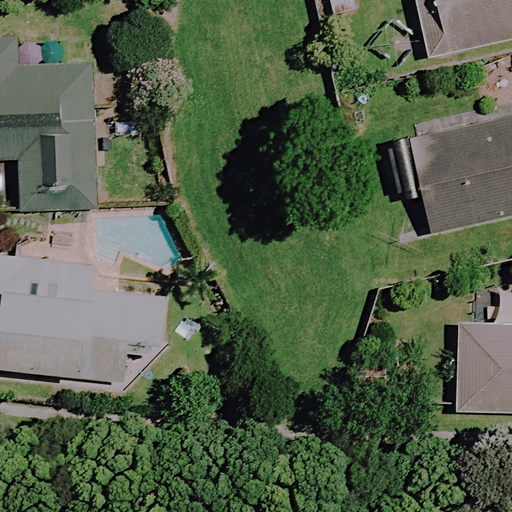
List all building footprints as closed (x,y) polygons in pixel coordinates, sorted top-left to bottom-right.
[(511,0),(415,0),(429,59),(511,39),(511,0)] [(15,38),(0,37),(0,164),(10,165),(9,193),(84,196),(90,71),(13,68),(15,38)] [(511,102),(494,107),(496,120),(399,140),(419,237),(511,217),(511,102)] [(114,267),(0,255),(0,369),(120,380),(123,342),(154,346),(159,298),(111,294),(114,267)] [(511,295),(481,294),(480,327),(447,326),(444,387),(443,415),(511,417),(511,295)]
